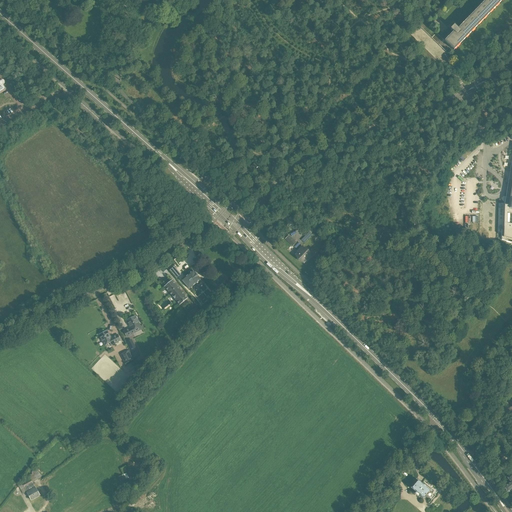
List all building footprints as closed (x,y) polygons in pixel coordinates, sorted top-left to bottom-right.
[(453,33),(445,42),(446,43),(448,45),(450,47),(454,51),(502,0),(486,0),(458,30),(454,26),(451,30),(453,33)] [(511,163),(511,173),(510,177),(511,177),(511,183),(508,206),(504,205),(503,228),(503,236),(503,237),(511,240),(511,239),(511,163)] [(295,242),(289,236),(285,239),(293,246),(296,242),(296,241),(295,242)] [(305,251),(301,247),(296,253),(299,255),(297,257),(304,264),(311,257),(307,253),(308,253),(305,250),(305,251)] [(169,270),(176,278),(178,276),(172,268),(169,270)] [(195,274),(193,272),(193,271),(181,280),(189,289),(196,283),(198,286),(202,283),(200,280),(200,279),(200,280),(197,277),(198,276),(196,274),(195,274)] [(180,305),(187,299),(172,280),(164,287),(180,305)] [(188,314),(193,319),(201,313),(196,307),(188,314)] [(130,328),(128,329),(124,331),(127,337),(133,334),(132,331),(141,327),(135,316),(126,321),(129,325),(131,328),(130,328)] [(118,334),(112,337),(111,338),(109,335),(110,335),(107,331),(98,335),(104,346),(113,341),(114,344),(121,340),(118,334)] [(130,347),(135,357),(139,355),(134,345),(130,347)] [(126,366),(135,361),(129,350),(121,354),(125,361),(124,362),(126,366)] [(37,471),(36,469),(31,472),(30,471),(27,473),(34,482),(41,476),(37,471)] [(133,481),(130,477),(129,478),(126,473),(118,477),(123,486),(133,481)] [(511,474),(507,478),(510,482),(503,487),(507,492),(511,488),(511,474)] [(36,488),(35,488),(31,480),(23,484),(22,483),(18,485),(21,490),(25,488),(27,493),(31,500),(40,496),(36,488)] [(421,483),(417,480),(411,488),(415,492),(414,493),(418,496),(419,495),(423,498),(426,496),(428,498),(430,495),(432,493),(431,492),(430,491),(426,487),(422,483),(421,483)]
